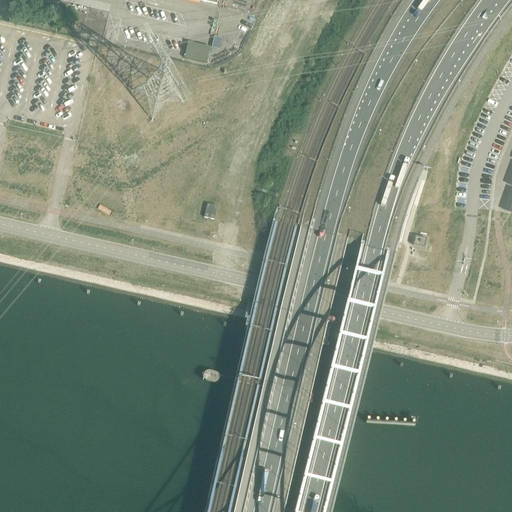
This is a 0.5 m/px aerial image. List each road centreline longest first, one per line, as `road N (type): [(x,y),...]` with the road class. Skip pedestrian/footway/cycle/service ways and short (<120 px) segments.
road 1 (motorway): [(307,511),(372,240),(405,147),(428,96),(493,0)]
road 2 (motorway): [(428,0),(392,53),(347,151),(259,511)]
road 3 (unclassified): [(511,336),(444,328),(0,225)]
